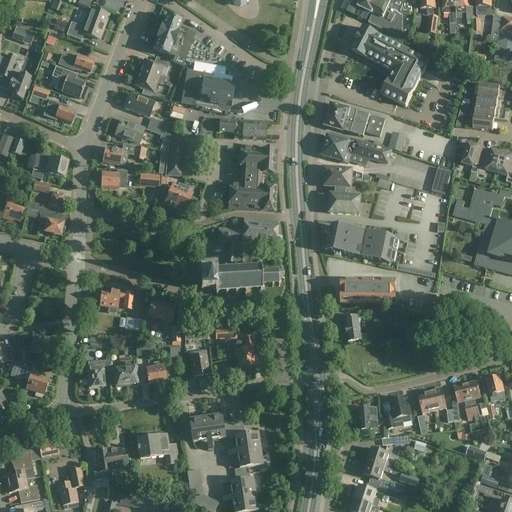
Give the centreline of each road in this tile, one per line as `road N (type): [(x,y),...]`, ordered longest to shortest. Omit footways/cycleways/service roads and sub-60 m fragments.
road 1 (primary): [(313,511),(324,395),(303,218)]
road 2 (primary): [(296,218),(312,432),(304,511)]
road 3 (primary): [(303,218),(301,117),(325,0)]
road 4 (primary): [(312,0),(294,117),(296,218)]
road 5 (residential): [(63,404),(91,410),(262,384)]
road 6 (residential): [(77,260),(186,288),(198,264),(196,225)]
road 7 (residential): [(85,150),(140,0)]
road 8 (residential): [(63,404),(77,260)]
road 9 (residential): [(374,390),(511,359)]
road 10 (residential): [(268,78),(159,0)]
